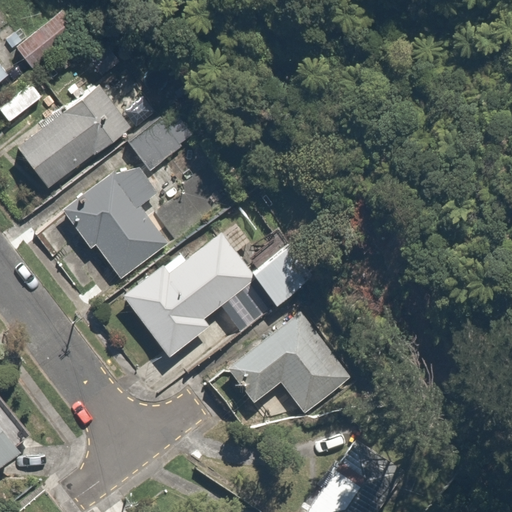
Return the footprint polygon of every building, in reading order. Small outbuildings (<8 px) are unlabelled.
[(64,44),(43,20),(11,48),(32,71),(64,44)] [(0,54),(0,87),(16,75),(0,54)] [(36,85),(1,108),(11,122),(45,99),(36,85)] [(133,129),(102,85),(16,146),(47,190),(133,129)] [(168,111),(128,143),(152,173),(192,141),(168,111)] [(133,159),(62,208),(94,254),(98,251),(118,279),(170,243),(143,204),(157,194),(133,159)] [(187,259),(182,252),(125,295),(172,357),(211,328),(202,317),(219,304),(244,286),(256,277),(258,276),(255,272),(224,231),(187,259)] [(258,276),(256,277),(280,309),(322,278),(295,242),(255,272),(258,276)] [(244,286),(219,304),(241,333),(265,315),(244,286)] [(291,317),(227,369),(259,408),(322,356),(291,317)] [(0,427),(0,473),(21,460),(0,427)]
